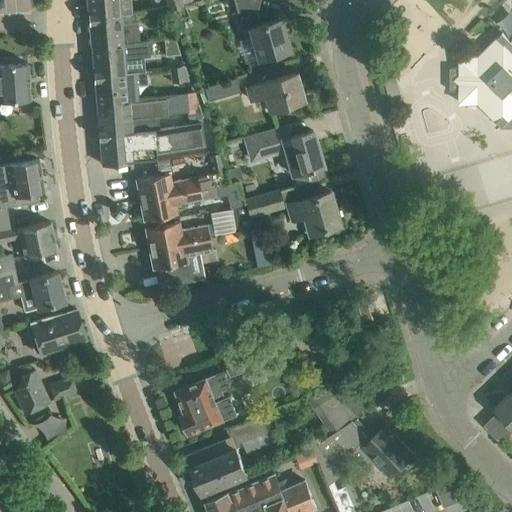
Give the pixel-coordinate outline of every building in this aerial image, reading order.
[(135,13),(162,7),(161,0),(86,0),(88,18),(135,13)] [(164,0),(168,10),(195,0),(194,0),(164,0)] [(233,0),(237,12),(248,9),(258,6),(260,0),(233,0)] [(135,22),(135,13),(88,18),(91,47),(122,44),(140,41),(139,22),(135,22)] [(242,29),(249,27),(258,58),(289,50),(280,18),(257,25),(254,13),(239,18),(242,29)] [(449,68),(449,91),(459,91),(459,102),(478,103),(501,127),(511,115),(511,40),(511,42),(502,33),(478,56),(460,56),(459,68),(449,68)] [(174,38),(163,39),(164,56),(179,55),(174,38)] [(140,41),(122,44),(91,47),(93,76),(140,72),(138,56),(142,56),(140,41)] [(0,101),(10,101),(30,99),(27,63),(0,65),(0,101)] [(185,67),(170,69),(172,83),(189,81),(185,67)] [(391,105),(403,102),(394,71),(382,75),(391,105)] [(142,72),(140,72),(93,76),(96,105),(145,101),(142,72)] [(303,99),(295,73),(247,87),(251,100),(265,96),(269,109),(303,99)] [(204,87),(208,100),(239,91),(236,78),(204,87)] [(96,105),(98,134),(157,129),(156,117),(167,116),(166,99),(145,101),(96,105)] [(204,145),(200,121),(157,129),(98,134),(101,164),(132,162),(155,159),(154,153),(204,145)] [(288,137),(285,126),(243,138),(250,161),(286,151),(292,174),(322,165),(312,130),(288,137)] [(38,159),(0,165),(0,231),(10,230),(6,208),(38,203),(37,192),(43,191),(38,159)] [(139,199),(216,185),(227,183),(224,171),(171,181),(169,173),(135,179),(139,199)] [(139,199),(143,220),(177,213),(175,204),(218,196),(216,185),(139,199)] [(284,207),(279,188),(245,197),(247,202),(230,207),(230,209),(236,232),(264,226),(263,218),(252,220),(251,216),(284,207)] [(286,203),(291,219),(304,215),(309,232),(339,223),(329,191),(286,203)] [(444,207),(428,212),(432,223),(447,218),(444,207)] [(234,232),(236,232),(230,209),(210,212),(212,223),(207,224),(207,226),(180,231),(178,221),(145,227),(149,248),(209,237),(234,232)] [(50,222),(30,226),(0,232),(0,242),(19,239),(23,256),(55,249),(50,222)] [(212,249),(209,237),(149,248),(152,268),(165,265),(165,269),(164,269),(167,285),(204,278),(199,251),(212,249)] [(0,258),(0,274),(14,272),(11,256),(0,258)] [(17,282),(14,272),(0,274),(0,301),(20,297),(24,311),(64,301),(57,272),(17,282)] [(358,303),(364,326),(374,324),(367,300),(358,303)] [(85,339),(76,309),(46,317),(30,322),(40,353),(85,339)] [(248,345),(243,330),(212,339),(216,354),(248,345)] [(272,361),(266,343),(225,358),(231,375),(272,361)] [(24,411),(48,400),(34,369),(21,375),(25,385),(14,390),(24,411)] [(189,433),(223,419),(237,414),(230,395),(225,397),(223,391),(230,388),(223,372),(176,390),(185,414),(181,415),(189,433)] [(49,383),(52,400),(74,393),(72,380),(49,383)] [(331,434),(352,420),(354,418),(353,417),(356,414),(368,403),(349,382),(337,393),(326,399),(314,408),(331,434)] [(511,431),(511,390),(495,407),(498,410),(483,425),(500,443),(511,431)] [(227,429),(230,436),(187,454),(203,492),(247,474),(235,445),(270,431),(268,427),(278,424),(273,413),(263,417),(262,414),(227,429)] [(352,457),(370,439),(352,420),(331,434),(318,443),(312,445),(329,486),(345,472),(338,464),(349,453),(352,457)] [(369,469),(376,461),(390,476),(413,455),(385,425),(370,439),(352,457),(363,469),(369,469)] [(207,501),(211,511),(244,511),(307,486),(305,480),(282,490),(275,473),(229,493),(229,492),(207,501)] [(450,484),(436,490),(443,508),(457,502),(450,484)] [(306,511),(316,508),(307,486),(244,511),(306,511)]
